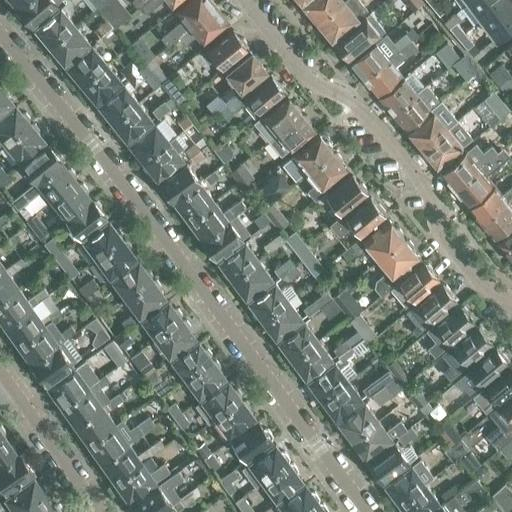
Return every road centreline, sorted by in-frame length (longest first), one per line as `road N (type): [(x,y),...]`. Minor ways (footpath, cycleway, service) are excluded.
road 1 (residential): [(0,35),(92,145),(365,511)]
road 2 (residential): [(511,298),(485,291),(444,251),(429,194),(355,100),(310,80),(244,0)]
road 3 (residential): [(99,511),(0,369)]
